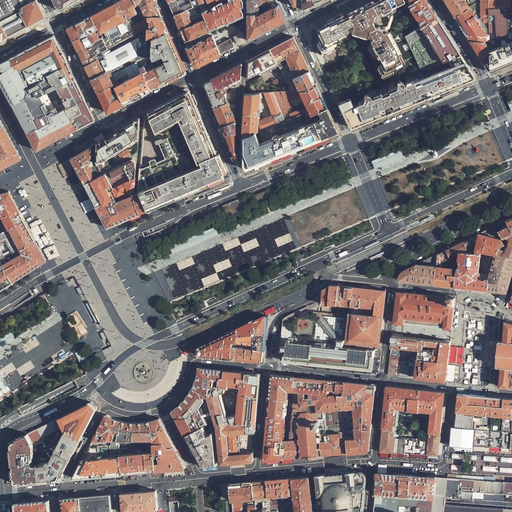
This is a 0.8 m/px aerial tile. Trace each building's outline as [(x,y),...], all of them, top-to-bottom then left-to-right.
[(0,0),(0,40),(1,40),(4,39),(8,36),(46,17),(37,0),(0,0)] [(53,0),(58,8),(62,9),(79,0),(53,0)] [(137,4),(135,0),(120,0),(118,1),(135,34),(148,28),(148,26),(145,21),(135,26),(134,25),(135,24),(133,19),(135,18),(133,15),(138,13),(136,9),(138,8),(136,4),(137,4)] [(135,0),(137,4),(136,4),(138,8),(145,21),(148,26),(148,17),(159,11),(154,0),(135,0)] [(173,0),(169,3),(171,8),(174,15),(194,6),(190,0),(173,0)] [(243,1),(241,0),(228,0),(229,1),(223,4),(221,2),(211,7),(212,10),(209,12),(208,9),(202,12),(203,16),(204,17),(210,30),(217,27),(217,28),(228,23),(236,20),(236,19),(243,16),(243,13),(240,7),(243,6),(243,1)] [(247,0),(247,9),(247,14),(255,14),(260,11),(264,9),(262,5),(265,3),(267,7),(271,5),(273,7),(278,4),(276,1),(276,0),(247,0)] [(302,0),(303,9),(304,10),(315,5),(313,1),(314,0),(302,0)] [(375,0),(375,1),(371,3),(368,5),(365,4),(343,15),(338,14),(320,23),(318,30),(316,34),(314,41),(316,44),(315,46),(317,51),(321,52),(326,54),(329,55),(335,53),(336,49),(335,47),(338,45),(337,43),(339,42),(340,38),(350,33),(352,32),(371,36),(382,59),(381,62),(380,62),(381,63),(379,64),(377,68),(381,75),(383,76),(393,72),(392,70),(404,64),(402,61),(414,56),(405,37),(404,38),(402,37),(398,38),(398,40),(396,41),(396,39),(395,38),(391,40),(387,30),(389,29),(393,18),(390,12),(393,10),(392,9),(404,3),(402,0),(375,0)] [(429,5),(425,0),(416,0),(410,4),(408,5),(421,26),(436,16),(429,5)] [(443,0),(449,8),(454,16),(470,6),(469,4),(468,5),(464,0),(467,0),(471,5),(477,2),(479,0),(443,0)] [(470,6),(454,16),(460,26),(466,35),(469,34),(485,36),(489,36),(488,15),(488,2),(488,0),(480,0),(481,15),(477,17),(476,15),(477,14),(475,10),(474,11),(472,8),(478,4),(477,2),(471,5),(470,6)] [(488,15),(511,13),(511,11),(510,0),(504,0),(505,0),(488,2),(488,15)] [(135,34),(118,1),(91,15),(98,28),(103,38),(108,48),(135,34)] [(194,6),(174,15),(179,27),(181,30),(193,25),(190,23),(192,22),(191,20),(189,16),(201,11),(202,12),(208,9),(204,2),(194,6)] [(255,14),(247,14),(248,38),(249,39),(267,30),(286,20),(278,4),(273,7),(256,17),(255,14)] [(163,21),(159,11),(148,17),(148,26),(148,28),(147,42),(152,39),(168,31),(163,21)] [(189,16),(191,20),(203,16),(202,12),(201,11),(189,16)] [(488,41),(488,43),(484,68),(487,73),(498,68),(506,65),(511,62),(511,13),(488,15),(489,36),(488,41)] [(98,28),(91,15),(80,22),(67,28),(73,41),(98,28)] [(447,60),(460,54),(451,40),(436,16),(421,26),(405,36),(405,37),(414,56),(421,71),(431,67),(447,60)] [(193,25),(181,30),(184,39),(185,41),(210,30),(204,17),(203,18),(204,20),(193,25)] [(98,28),(73,41),(78,50),(103,38),(98,28)] [(148,28),(135,34),(108,48),(98,54),(103,67),(105,72),(109,69),(112,75),(147,57),(147,56),(147,42),(148,28)] [(210,30),(185,41),(195,63),(198,65),(209,59),(221,53),(217,45),(210,30)] [(152,59),(164,83),(175,78),(186,72),(177,52),(168,31),(152,39),(151,56),(152,59)] [(238,43),(240,44),(243,42),(243,32),(242,33),(241,31),(237,33),(238,34),(234,36),(238,43)] [(340,38),(339,42),(350,36),(350,33),(340,38)] [(469,34),(466,35),(469,41),(488,43),(488,41),(486,41),(485,36),(469,34)] [(0,82),(36,150),(37,149),(59,138),(62,136),(94,119),(93,117),(53,36),(1,63),(0,63),(0,82)] [(285,41),(269,49),(277,63),(279,67),(286,81),(309,70),(293,36),(285,41)] [(103,38),(78,50),(80,55),(87,68),(90,75),(103,67),(98,54),(108,48),(103,38)] [(231,38),(217,45),(221,53),(234,47),(234,45),(231,38)] [(488,43),(469,41),(472,45),(484,68),(488,43)] [(247,61),(244,94),(264,93),(273,93),(293,93),(286,81),(279,67),(272,71),(279,84),(284,84),(284,86),(275,86),(274,84),(253,84),(251,75),(259,71),(260,71),(277,63),(269,49),(259,54),(247,61)] [(350,98),(339,103),(351,127),(407,105),(457,85),(475,78),(460,54),(447,60),(450,66),(434,73),(431,67),(421,71),(359,95),(359,96),(358,97),(357,96),(350,99),(350,98)] [(114,84),(124,104),(138,97),(151,90),(142,72),(147,70),(147,60),(147,57),(112,75),(116,83),(114,84)] [(142,72),(151,90),(158,86),(164,83),(152,59),(147,60),(147,70),(142,72)] [(222,73),(210,79),(217,92),(221,90),(226,87),(227,88),(228,88),(228,87),(230,85),(232,89),(233,90),(236,88),(236,86),(239,86),(241,63),(222,73)] [(103,67),(90,75),(91,77),(92,79),(105,72),(103,67)] [(105,72),(92,79),(97,89),(98,92),(114,84),(116,83),(112,75),(109,69),(105,72)] [(301,92),(317,84),(312,75),(309,70),(286,81),(293,93),(294,95),(301,92)] [(208,96),(214,108),(236,100),(236,88),(233,90),(232,89),(229,89),(222,92),(221,90),(217,92),(210,79),(203,83),(208,96)] [(114,84),(98,92),(108,112),(116,108),(124,104),(114,84)] [(317,112),(328,107),(317,84),(301,92),(302,96),(277,102),(285,120),(305,112),(304,108),(290,114),(288,109),(305,102),(309,110),(311,115),(315,113),(317,112)] [(170,101),(147,114),(148,116),(143,118),(143,119),(143,121),(149,119),(166,159),(157,162),(156,160),(155,159),(154,159),(148,161),(148,162),(148,164),(140,167),(139,189),(140,192),(139,192),(139,193),(139,194),(146,211),(152,208),(187,194),(203,187),(212,183),(224,178),(223,173),(227,172),(218,153),(216,154),(213,147),(206,129),(195,104),(198,103),(193,94),(190,95),(188,91),(170,101)] [(302,96),(301,92),(294,95),(293,93),(273,93),(277,102),(302,96)] [(264,93),(244,94),(244,104),(242,138),(255,132),(256,131),(258,121),(258,115),(260,115),(260,112),(262,111),(262,109),(269,106),(264,93)] [(273,93),(264,93),(269,106),(273,115),(258,121),(256,131),(269,126),(285,120),(277,102),(273,93)] [(216,113),(222,126),(236,121),(236,100),(214,108),(216,113)] [(314,122),(321,139),(339,132),(330,113),(328,107),(317,112),(319,116),(317,117),(315,113),(311,115),(314,122)] [(255,132),(242,138),(242,166),(246,170),(315,142),(321,139),(314,122),(279,136),(278,135),(276,130),(311,115),(309,110),(305,112),(285,120),(269,126),(273,137),(272,139),(260,144),(255,132)] [(112,133),(96,143),(97,163),(106,158),(138,139),(139,120),(140,117),(112,133)] [(236,121),(222,126),(228,141),(234,156),(237,155),(236,121)] [(0,169),(19,159),(21,158),(5,127),(3,128),(0,129),(0,169)] [(81,179),(84,184),(105,173),(112,169),(106,158),(97,163),(96,143),(93,144),(72,156),(70,158),(82,178),(81,179)] [(402,147),(371,160),(375,168),(405,155),(402,147)] [(123,159),(132,155),(128,149),(120,154),(123,159)] [(120,154),(113,158),(116,163),(123,159),(120,154)] [(112,169),(105,173),(113,189),(136,177),(137,161),(133,159),(112,169)] [(133,191),(135,190),(136,183),(136,177),(113,189),(105,173),(84,184),(96,207),(97,207),(107,227),(110,226),(134,216),(140,214),(134,195),(133,191)] [(0,230),(22,220),(24,219),(14,199),(10,191),(7,192),(0,193),(0,230)] [(134,195),(140,214),(146,211),(139,194),(138,193),(136,194),(134,195)] [(239,201),(230,203),(231,211),(240,210),(239,201)] [(46,260),(24,219),(22,220),(0,230),(0,259),(5,269),(12,282),(43,262),(44,261),(46,260)] [(499,225),(495,226),(505,237),(507,236),(510,239),(509,242),(511,243),(511,230),(506,221),(499,225)] [(215,225),(168,245),(172,253),(219,233),(215,225)] [(483,232),(480,233),(477,252),(480,252),(495,255),(501,256),(504,242),(502,239),(505,237),(495,226),(483,232)] [(437,254),(437,265),(445,261),(459,254),(466,251),(477,252),(480,233),(437,254)] [(480,252),(477,252),(466,251),(459,254),(457,263),(458,263),(468,264),(468,266),(478,267),(480,252)] [(410,282),(435,284),(437,265),(437,254),(410,268),(407,269),(405,271),(403,273),(401,275),(400,276),(400,278),(400,279),(400,281),(410,282)] [(490,274),(488,290),(489,290),(499,291),(507,292),(511,275),(511,258),(504,257),(501,256),(495,255),(490,274)] [(455,287),(456,287),(456,284),(456,275),(456,269),(447,268),(444,268),(445,261),(437,265),(435,284),(444,285),(446,286),(447,286),(455,287)] [(472,289),(488,290),(490,274),(478,273),(478,267),(468,266),(468,264),(458,263),(457,275),(456,275),(456,284),(456,287),(472,289)] [(385,264),(377,272),(380,275),(388,268),(389,267),(385,264)] [(0,289),(1,289),(12,282),(5,269),(0,272),(0,289)] [(351,313),(384,316),(384,312),(387,291),(341,286),(332,285),(324,289),(321,310),(351,313)] [(447,306),(448,298),(447,298),(398,293),(394,323),(397,323),(405,324),(405,322),(442,326),(442,327),(448,328),(452,328),(453,322),(455,307),(447,306)] [(456,298),(448,297),(448,298),(447,306),(455,307),(456,298)] [(320,299),(284,318),(282,328),(280,350),(286,351),(284,360),(295,361),(335,365),(372,369),(374,356),(375,349),(367,348),(367,349),(343,346),(346,314),(319,311),(319,310),(320,299)] [(382,333),(384,316),(351,313),(347,341),(359,342),(359,343),(370,344),(370,343),(376,344),(381,344),(382,333)] [(255,321),(238,329),(237,348),(264,350),(265,331),(267,316),(255,321)] [(511,323),(505,322),(503,342),(497,341),(493,341),(492,349),(492,356),(491,365),(501,366),(499,386),(511,387),(511,323)] [(237,348),(238,329),(213,341),(199,347),(199,352),(200,355),(221,358),(236,359),(237,348)] [(425,350),(426,339),(396,335),(393,335),(393,338),(392,346),(419,349),(425,350)] [(450,344),(451,341),(446,341),(426,339),(425,350),(419,349),(416,377),(447,380),(448,363),(450,344)] [(405,376),(416,377),(419,349),(392,346),(391,357),(389,372),(391,375),(405,376)] [(456,363),(462,363),(463,356),(464,356),(464,347),(458,347),(456,363)] [(237,348),(236,359),(249,361),(263,362),(264,350),(237,348)] [(225,386),(226,369),(209,368),(200,367),(200,369),(199,375),(198,379),(196,384),(193,389),(204,397),(209,396),(224,393),(225,386)] [(244,371),(226,369),(225,386),(243,388),(242,394),(259,396),(260,387),(261,373),(244,371)] [(294,391),(295,377),(293,377),(291,376),(290,376),(273,375),(269,415),(286,417),(289,391),(290,391),(294,391)] [(326,407),(329,380),(317,379),(295,377),(294,391),(294,395),(295,403),(304,404),(304,398),(320,399),(320,406),(326,407)] [(333,381),(329,380),(326,407),(335,408),(338,381),(333,381)] [(335,408),(326,407),(327,421),(350,424),(353,431),(371,431),(376,385),(357,383),(338,381),(335,408)] [(430,432),(441,433),(443,410),(445,392),(429,390),(387,386),(384,411),(383,427),(398,428),(400,408),(408,409),(408,410),(419,411),(420,410),(432,412),(430,432)] [(204,397),(193,389),(192,390),(190,394),(185,400),(179,406),(173,411),(182,427),(186,435),(201,427),(196,418),(202,415),(207,409),(204,397)] [(256,432),(259,396),(242,394),(224,393),(209,396),(217,426),(218,430),(222,464),(253,461),(254,452),(242,453),(241,443),(240,433),(256,432)] [(511,417),(511,397),(508,398),(491,396),(482,395),(459,393),(457,412),(470,413),(504,416),(511,417)] [(299,457),(323,455),(320,406),(320,399),(304,398),(304,404),(303,418),(301,418),(301,423),(299,457)] [(65,436),(80,443),(86,430),(98,407),(95,405),(92,402),(59,419),(62,428),(65,436)] [(294,422),(301,423),(301,418),(303,418),(304,404),(295,403),(294,422)] [(327,421),(326,407),(320,406),(323,455),(338,453),(353,452),(353,431),(350,424),(327,421)] [(470,413),(457,412),(456,420),(456,429),(465,429),(464,428),(472,429),(475,429),(478,429),(478,425),(483,425),(484,418),(470,417),(470,413)] [(95,437),(90,446),(117,443),(117,441),(123,420),(121,420),(113,417),(107,413),(95,437)] [(274,460),(282,459),(284,441),(286,423),(286,417),(269,415),(268,420),(268,421),(268,422),(265,460),(274,460)] [(511,417),(504,416),(503,431),(501,447),(511,448),(511,432),(511,417)] [(62,428),(59,419),(29,433),(33,442),(35,446),(54,437),(57,433),(56,431),(62,428)] [(161,419),(151,421),(153,440),(153,443),(165,442),(166,443),(168,446),(175,445),(173,442),(161,419)] [(487,426),(485,446),(498,447),(501,447),(503,431),(499,431),(500,420),(488,419),(487,426)] [(153,440),(151,421),(148,422),(144,422),(137,423),(132,422),(123,420),(117,441),(153,440)] [(282,459),(299,457),(301,423),(294,422),(292,441),(284,441),(282,459)] [(474,438),(474,445),(485,446),(487,426),(483,425),(478,425),(478,429),(475,429),(474,438)] [(201,427),(186,435),(196,452),(203,466),(217,465),(213,433),(207,436),(202,427),(201,427)] [(391,451),(428,454),(429,441),(399,437),(400,431),(398,431),(398,428),(383,427),(380,450),(391,451)] [(463,445),(474,445),(474,438),(472,438),(472,429),(464,428),(465,429),(456,429),(455,432),(454,444),(463,445)] [(370,434),(371,431),(353,431),(353,452),(361,452),(368,452),(370,434)] [(440,443),(441,433),(430,432),(429,441),(428,454),(439,455),(440,443)] [(11,444),(13,466),(29,464),(34,464),(32,443),(33,442),(29,433),(13,441),(11,444)] [(56,454),(71,461),(74,455),(80,443),(65,436),(56,454)] [(154,452),(156,470),(187,467),(177,450),(175,445),(168,446),(166,443),(165,442),(153,443),(154,452)] [(120,474),(124,473),(120,455),(117,443),(90,446),(87,452),(80,467),(74,478),(103,475),(120,474)] [(120,455),(124,473),(139,472),(156,470),(154,452),(120,455)] [(64,474),(71,461),(56,454),(52,461),(50,460),(49,461),(48,462),(48,464),(39,465),(40,482),(50,480),(58,479),(60,479),(62,477),(63,476),(64,474)] [(31,483),(40,482),(39,465),(29,466),(29,464),(13,466),(13,469),(14,480),(17,484),(31,483)] [(339,473),(317,475),(321,511),(363,511),(367,481),(367,478),(365,475),(364,473),(362,472),(360,471),(358,471),(339,473)] [(419,496),(434,497),(436,476),(419,475),(415,475),(405,474),(403,474),(400,474),(389,473),(378,472),(377,478),(376,485),(376,488),(375,493),(419,496)] [(295,495),(269,498),(270,510),(270,511),(297,508),(297,510),(297,511),(313,511),(313,501),(310,476),(300,477),(293,477),(295,495)] [(446,499),(446,498),(447,477),(442,477),(436,476),(434,497),(432,511),(444,511),(445,504),(446,499)] [(280,479),(268,480),(269,498),(295,495),(293,477),(280,479)] [(450,477),(447,477),(446,498),(460,499),(460,497),(466,498),(472,498),(473,494),(474,479),(461,478),(450,477)] [(484,480),(474,479),(473,494),(483,495),(483,492),(484,480)] [(269,498),(268,480),(262,480),(254,481),(256,498),(257,511),(270,510),(269,498)] [(496,481),(484,480),(483,492),(506,494),(507,481),(496,481)] [(256,498),(254,481),(243,482),(231,483),(232,496),(232,500),(242,499),(248,499),(256,498)] [(158,511),(157,490),(140,491),(122,493),(123,511),(158,511)] [(400,511),(401,506),(405,507),(413,507),(418,507),(419,496),(375,493),(375,496),(373,511),(400,511)] [(89,496),(82,497),(83,511),(112,511),(111,494),(89,496)] [(432,511),(434,497),(419,496),(418,507),(417,511),(432,511)] [(83,511),(82,497),(63,499),(64,511),(83,511)] [(256,511),(257,511),(256,498),(248,499),(249,501),(253,500),(253,502),(246,502),(247,511),(256,511)] [(242,499),(232,500),(232,511),(241,511),(242,507),(243,507),(242,499)] [(50,511),(50,500),(33,501),(16,503),(16,511),(50,511)]
